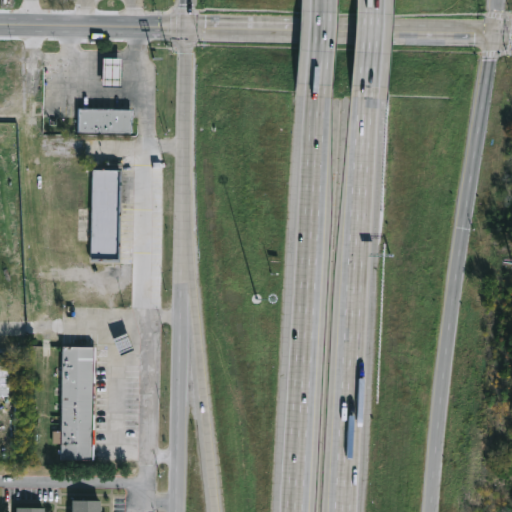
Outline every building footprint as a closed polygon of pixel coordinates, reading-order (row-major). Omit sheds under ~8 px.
[(122,57),(121,86),(102,85),(103,56),(122,57)] [(138,105),(137,121),(82,120),(82,97),(138,98),(138,105)] [(136,134),(136,109),(80,109),(80,134),(136,134)] [(105,168),(121,169),(121,260),(92,260),(93,168),(103,168),(103,167),(105,168)] [(97,346),(95,459),(61,459),(62,453),(59,453),(59,449),(61,449),(62,442),(53,442),(53,429),(62,430),(64,345),(97,346)] [(0,363),(10,363),(10,387),(16,387),(16,393),(8,393),(8,397),(0,397),(0,363)] [(71,511),(72,499),(101,499),(101,511),(71,511)]
